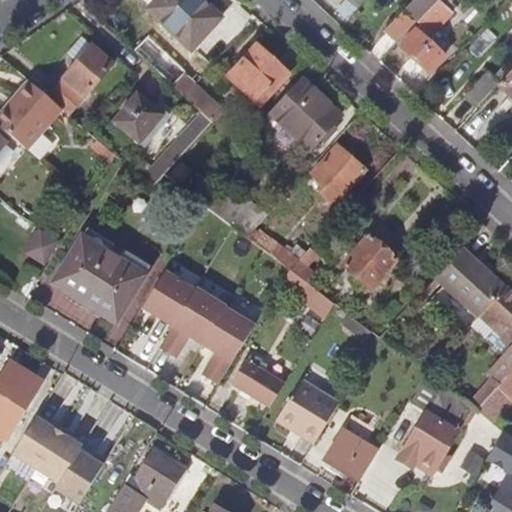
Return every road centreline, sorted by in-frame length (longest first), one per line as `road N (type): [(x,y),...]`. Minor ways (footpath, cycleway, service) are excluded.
road 1 (residential): [(328,511),(0,309)]
road 2 (residential): [(274,0),(511,219)]
